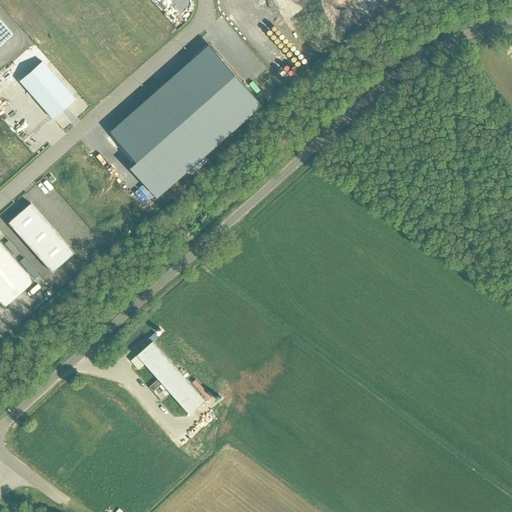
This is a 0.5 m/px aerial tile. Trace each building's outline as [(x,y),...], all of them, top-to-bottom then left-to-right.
[(0,45),(13,35),(0,19),(0,45)] [(194,58),(111,131),(138,162),(131,168),(158,197),(263,105),(243,83),(209,44),(194,58)] [(39,57),(16,77),(49,115),(72,95),(39,57)] [(0,147),(12,137),(0,123),(0,147)] [(74,252),(30,203),(7,223),(51,272),(74,252)] [(0,242),(0,304),(3,307),(33,281),(0,242)] [(511,360),(445,282),(180,507),(183,511),(389,511),(511,408),(511,360)] [(153,341),(138,354),(159,378),(149,386),(161,400),(171,392),(191,414),(206,400),(153,341)] [(139,369),(146,364),(138,355),(131,360),(139,369)]
